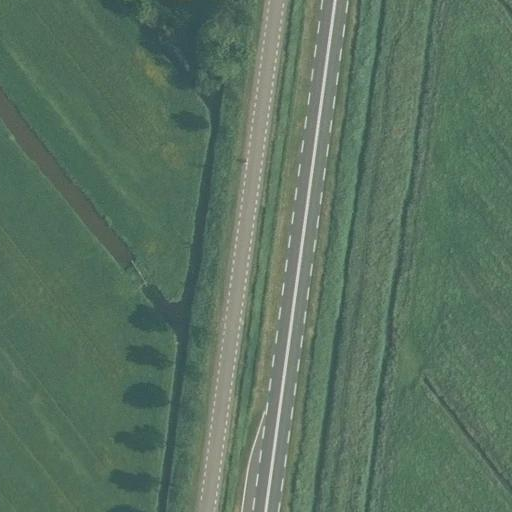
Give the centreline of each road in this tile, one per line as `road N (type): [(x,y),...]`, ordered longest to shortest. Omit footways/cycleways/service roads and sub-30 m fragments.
road 1 (primary): [(264,511),(334,0)]
road 2 (unclassified): [(205,511),(274,0)]
